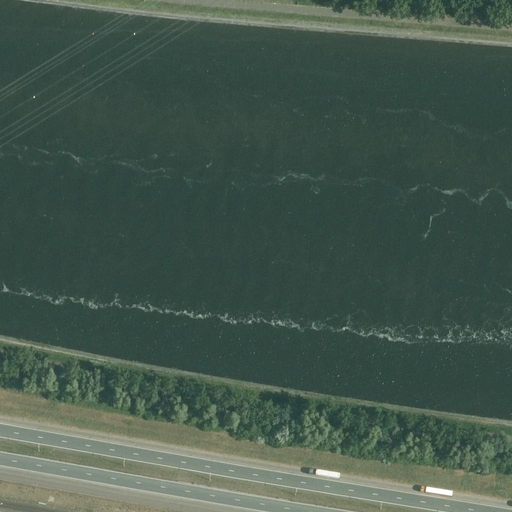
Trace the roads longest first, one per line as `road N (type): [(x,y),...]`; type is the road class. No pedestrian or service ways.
road 1 (primary): [(484,511),(0,432)]
road 2 (unclassified): [(511,28),(186,0)]
road 3 (primary): [(0,460),(295,511)]
